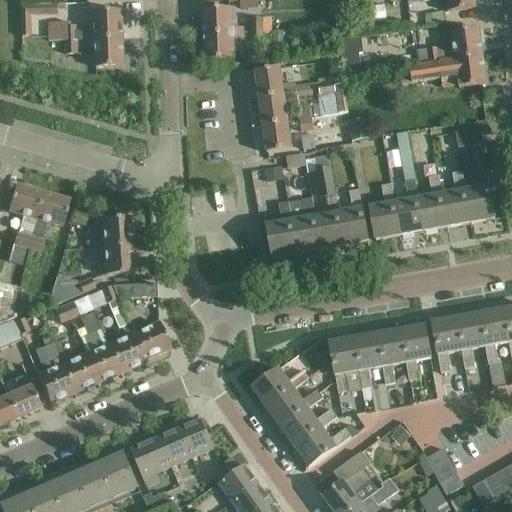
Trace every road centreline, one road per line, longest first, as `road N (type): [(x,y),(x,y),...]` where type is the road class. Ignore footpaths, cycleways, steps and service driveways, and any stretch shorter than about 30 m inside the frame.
road 1 (residential): [(221,323),(511,268)]
road 2 (residential): [(174,231),(248,219),(227,83),(168,86)]
road 3 (unclassified): [(0,466),(204,375)]
road 4 (residential): [(0,137),(171,183)]
road 5 (unclassified): [(204,375),(306,511)]
